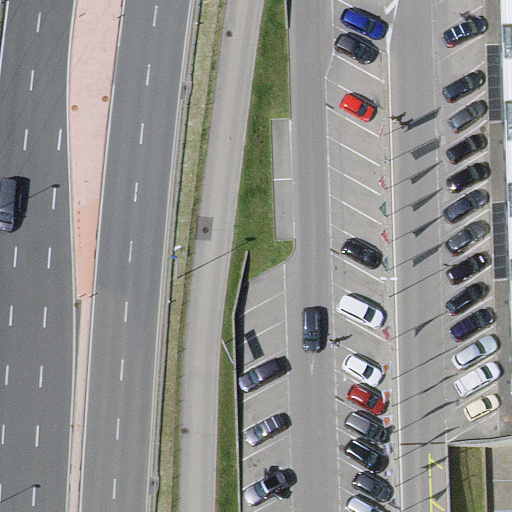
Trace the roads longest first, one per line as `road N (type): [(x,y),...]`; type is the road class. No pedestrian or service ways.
road 1 (trunk): [(112,511),(138,131),(156,0)]
road 2 (trunk): [(39,0),(15,511)]
